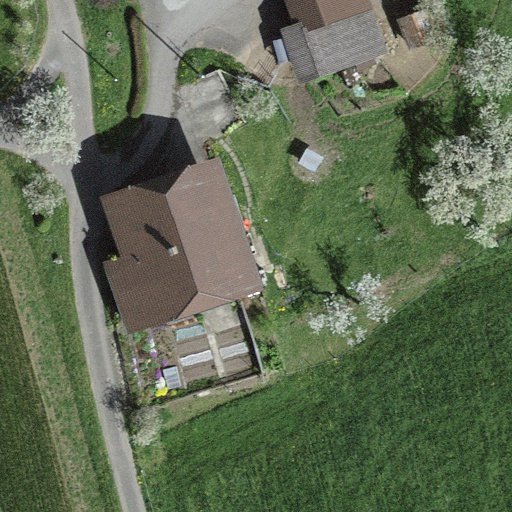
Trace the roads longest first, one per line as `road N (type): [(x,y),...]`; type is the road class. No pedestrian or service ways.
road 1 (unclassified): [(133,511),(77,182)]
road 2 (unclassified): [(77,182),(72,40)]
